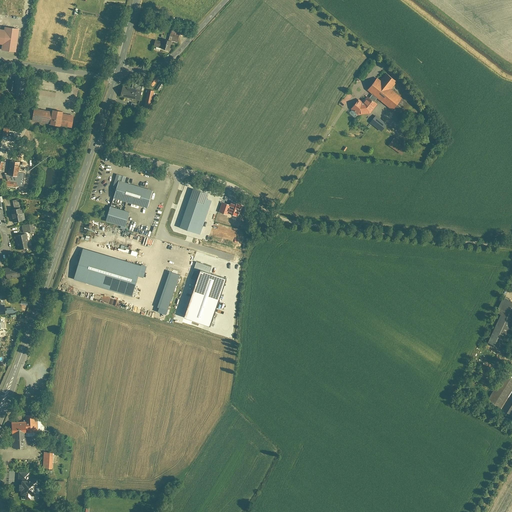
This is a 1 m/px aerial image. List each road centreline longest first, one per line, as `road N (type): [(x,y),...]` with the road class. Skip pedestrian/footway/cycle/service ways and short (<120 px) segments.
road 1 (track): [(306,0),(384,64),(273,214),(511,246)]
road 2 (secondary): [(0,408),(92,145)]
road 3 (residential): [(92,145),(225,182),(273,214)]
road 4 (unclassified): [(225,0),(168,59),(116,74)]
